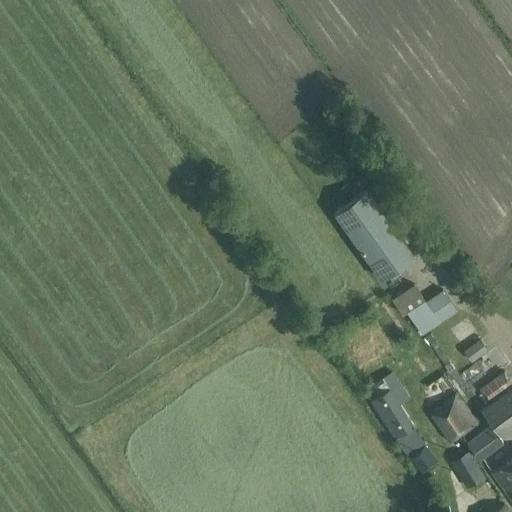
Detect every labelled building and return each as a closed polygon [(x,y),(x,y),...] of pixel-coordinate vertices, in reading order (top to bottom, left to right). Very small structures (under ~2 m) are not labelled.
[(334,212),(381,279),(389,274),(392,277),(405,268),(402,264),(415,255),(368,188),(334,212)] [(423,278),(392,299),(403,314),(407,311),(423,334),(464,305),(454,290),(431,306),(423,295),(431,290),(423,278)] [(483,339),(465,342),(467,354),(485,351),(483,339)] [(511,427),(511,380),(502,366),(478,384),(480,387),(479,389),(489,402),(482,407),(501,435),(511,427)] [(371,401),(421,471),(438,459),(426,442),(414,451),(414,450),(428,440),(402,403),(411,397),(392,370),(369,386),(377,396),(371,401)] [(444,373),(424,381),(428,393),(449,385),(444,373)] [(479,422),(456,392),(430,411),(451,441),(479,422)] [(467,441),(480,459),(504,443),(491,424),(467,441)] [(485,476),(470,449),(451,460),(466,486),(485,476)] [(511,498),(511,457),(493,471),(511,498)] [(511,511),(505,502),(491,511),(511,511)]
